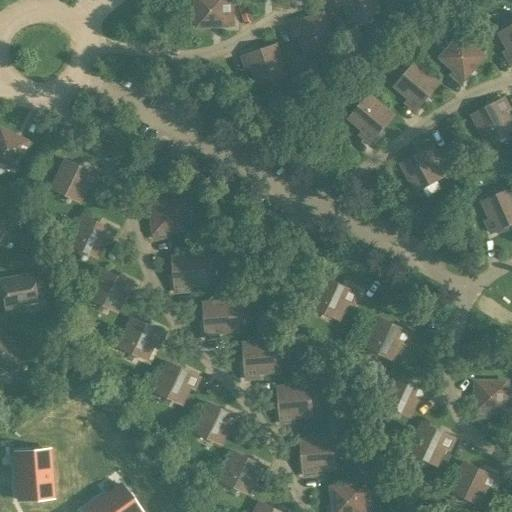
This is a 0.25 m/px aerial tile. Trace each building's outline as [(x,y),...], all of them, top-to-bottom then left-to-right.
[(194,0),(195,26),(231,25),(231,11),(225,12),(224,0),(194,0)] [(350,22),(379,12),(374,0),(336,0),(339,6),(344,4),(350,22)] [(304,53),(332,43),(322,13),(288,25),(293,37),(297,35),(304,53)] [(510,64),(511,62),(511,25),(499,33),(508,50),(503,52),(510,64)] [(461,83),(484,56),(460,35),(440,58),(454,70),(451,74),(461,83)] [(256,84),(285,74),(275,44),(241,56),(245,68),(250,66),(256,84)] [(415,111),(438,84),(414,63),(394,86),(408,98),(405,102),(415,111)] [(368,142),(391,115),(367,94),(347,118),(361,130),(358,134),(368,142)] [(486,143),(511,129),(511,126),(504,112),(509,110),(503,98),(471,115),(486,143)] [(25,155),(30,144),(0,129),(0,164),(12,170),(20,153),(25,155)] [(415,191),(442,177),(433,160),(437,158),(431,146),(400,163),(415,191)] [(92,187),(98,175),(66,159),(52,188),(79,202),(87,184),(92,187)] [(490,233),(511,222),(511,194),(509,189),(482,201),(489,219),(484,221),(490,233)] [(166,232),(185,231),(183,200),(151,203),(154,239),(167,238),(166,232)] [(110,243),(115,231),(83,215),(69,244),(97,257),(105,240),(110,243)] [(188,286),(207,284),(204,254),(172,257),(175,292),(188,291),(188,286)] [(130,297),(136,285),(103,270),(90,299),(117,312),(125,295),(130,297)] [(13,305),(36,301),(31,274),(0,280),(0,288),(5,312),(14,310),(13,305)] [(352,305),(357,293),(325,278),(311,307),(339,319),(347,302),(352,305)] [(219,333),(237,331),(235,301),(203,303),(206,339),(219,338),(219,333)] [(159,345),(164,333),(132,318),(118,347),(146,360),(154,343),(159,345)] [(405,345),(411,333),(379,318),(365,347),(392,360),(401,343),(405,345)] [(0,366),(8,372),(24,350),(0,332),(0,366)] [(258,373),(277,371),(275,341),(243,344),(246,379),(259,378),(258,373)] [(194,389),(200,377),(167,362),(154,391),(181,404),(189,387),(194,389)] [(422,402),(428,390),(396,374),(382,403),(409,416),(417,399),(422,402)] [(507,412),(507,382),(475,381),(475,417),(488,417),(488,412),(507,412)] [(293,417),(312,415),(309,385),(277,388),(281,423),(294,422),(293,417)] [(234,430),(239,418),(207,403),(194,432),(221,445),(229,428),(234,430)] [(449,451),(455,439),(423,424),(409,452),(436,465),(444,448),(449,451)] [(316,469),(335,468),(332,437),(300,440),(303,476),(317,475),(316,469)] [(37,451),(13,453),(17,501),(51,498),(47,450),(37,451)] [(261,479),(266,467),(234,452),(220,481),(248,494),(256,477),(261,479)] [(491,490),(497,478),(465,463),(451,491),(479,505),(487,488),(491,490)] [(120,485),(82,511),(139,511),(134,505),(120,485)] [(364,511),(362,485),(330,487),(332,511),(364,511)] [(280,511),(260,502),(255,511),(280,511)]
